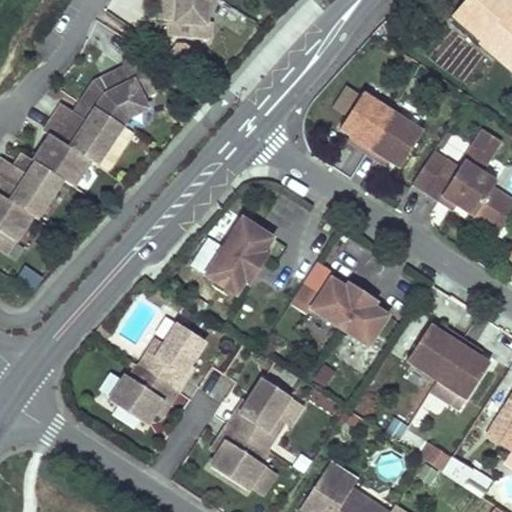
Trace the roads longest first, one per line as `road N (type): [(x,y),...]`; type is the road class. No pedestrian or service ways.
road 1 (tertiary): [(25,374),(245,129)]
road 2 (residential): [(245,129),(511,307)]
road 3 (residential): [(179,511),(8,401)]
road 4 (tertiary): [(245,129),(361,0)]
road 5 (residential): [(0,111),(24,101),(66,55),(96,0)]
